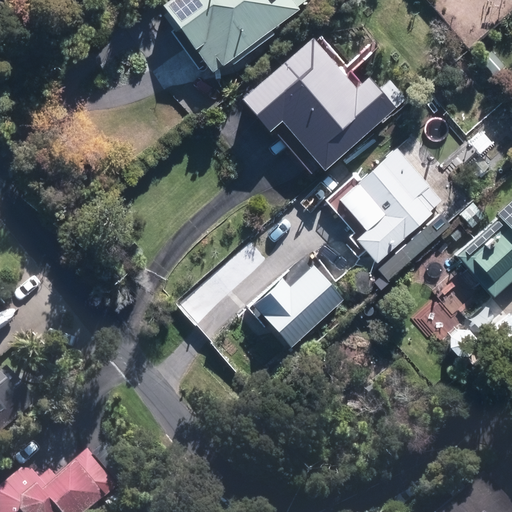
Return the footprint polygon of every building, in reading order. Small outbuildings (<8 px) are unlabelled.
[(302,0),(158,0),(153,5),(205,74),(302,0)] [(314,175),(375,125),(407,98),(390,77),(373,91),(364,80),(353,89),(324,54),(319,58),(303,38),(228,100),(260,138),(273,126),(314,175)] [(392,150),(352,183),(330,201),(355,232),(347,238),(367,263),(373,271),(395,254),(407,270),(435,247),(416,223),(438,206),(392,150)] [(492,221),(452,255),(489,299),(511,279),(511,195),(488,216),(492,221)] [(239,380),(281,343),(286,348),(340,301),(306,262),(282,283),(276,277),(246,303),(249,307),(207,344),(239,380)] [(15,342),(1,355),(18,372),(31,359),(15,342)] [(0,425),(28,404),(0,367),(0,425)] [(15,472),(0,485),(0,511),(85,511),(114,490),(86,454),(52,480),(46,473),(38,479),(15,472)] [(503,511),(475,479),(435,511),(503,511)]
